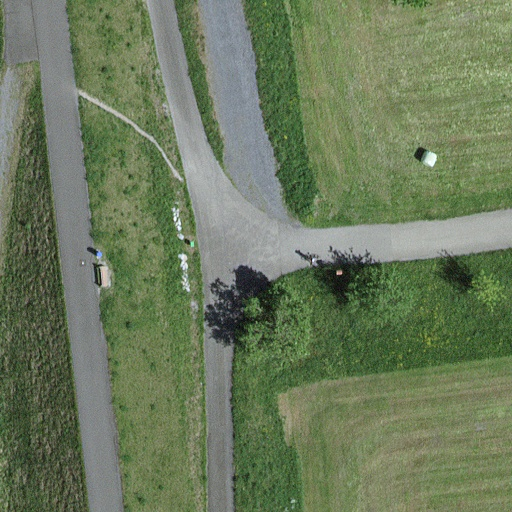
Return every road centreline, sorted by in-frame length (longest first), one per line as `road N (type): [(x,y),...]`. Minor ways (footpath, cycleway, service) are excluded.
road 1 (track): [(222,511),(217,256),(157,0)]
road 2 (track): [(217,256),(511,213)]
road 3 (track): [(218,0),(244,157),(331,237)]
road 4 (track): [(38,0),(13,56),(0,168)]
